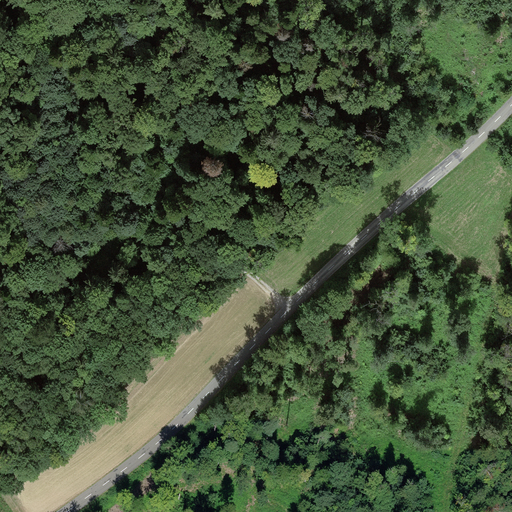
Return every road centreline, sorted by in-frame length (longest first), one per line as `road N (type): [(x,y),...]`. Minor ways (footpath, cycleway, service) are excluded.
road 1 (unclassified): [(511,101),(169,431),(66,511)]
road 2 (track): [(280,316),(236,262),(128,191),(117,152),(125,109),(182,0)]
road 3 (track): [(310,0),(429,130),(460,153)]
